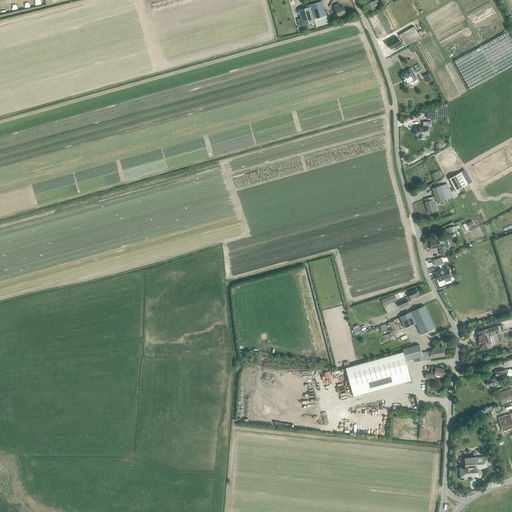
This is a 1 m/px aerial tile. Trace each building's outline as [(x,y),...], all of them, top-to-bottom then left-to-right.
[(372,1),(366,4),(370,11),(376,8),(380,6),(377,0),(375,0),(372,2),(372,1)] [(298,11),(303,26),(315,22),(314,19),(326,16),(322,1),(310,5),(310,7),(298,11)] [(333,6),(337,16),(345,13),(343,6),(340,7),(339,3),(333,6)] [(387,42),(392,51),(393,54),(421,38),(414,26),(387,42)] [(469,89),(511,65),(511,42),(506,32),(454,61),(469,89)] [(401,76),(406,85),(415,80),(410,71),(401,76)] [(429,73),(423,76),(427,83),(433,80),(429,73)] [(415,129),(414,129),(414,134),(415,134),(415,135),(419,135),(420,139),(425,139),(425,135),(428,135),(427,128),(432,127),(432,122),(427,122),(427,121),(422,122),(423,127),(415,128),(415,129)] [(448,178),(455,191),(463,187),(469,184),(462,171),(448,178)] [(430,201),(433,200),(435,199),(437,203),(452,198),(447,184),(432,188),(434,196),(429,198),(430,201)] [(435,204),(434,204),(433,200),(430,201),(425,202),(428,213),(436,211),(435,207),(436,207),(435,204)] [(432,248),(439,247),(441,255),(447,254),(447,252),(449,252),(448,247),(449,247),(448,242),(445,243),(445,240),(439,241),(430,243),(432,248)] [(440,258),(434,260),(436,266),(443,264),(440,258)] [(440,271),(436,273),(439,281),(444,279),(444,280),(445,282),(451,280),(450,277),(451,277),(448,269),(443,270),(440,271)] [(408,302),(411,300),(410,299),(418,295),(415,289),(407,292),(409,296),(405,298),(406,299),(398,303),(401,308),(409,304),(408,302)] [(395,294),(381,300),(384,306),(397,300),(395,294)] [(405,328),(416,323),(421,335),(435,329),(424,306),(399,317),(405,328)] [(358,325),(352,327),(355,335),(360,333),(361,334),(375,328),(374,326),(363,331),(362,330),(360,331),(358,325)] [(487,329),(477,332),(480,342),(481,341),(481,343),(483,349),(492,347),(492,346),(496,345),(493,334),(502,331),(501,325),(497,326),(487,329)] [(429,350),(430,358),(445,356),(443,348),(441,348),(439,341),(432,341),(432,342),(434,350),(429,350)] [(404,351),(403,351),(406,361),(422,356),(419,345),(403,349),(404,351)] [(411,381),(406,361),(403,351),(382,357),(390,386),(411,381)] [(353,396),(390,386),(382,357),(345,367),(353,396)] [(442,376),(444,369),(432,367),(431,373),(426,372),(425,378),(434,380),(435,374),(442,376)] [(487,382),(487,384),(488,386),(498,385),(497,381),(501,380),(501,376),(506,375),(505,369),(495,370),(496,377),(491,377),(492,379),(487,380),(487,382)] [(502,392),(502,393),(500,393),(502,398),(501,399),(503,404),(511,401),(511,390),(511,388),(502,392)] [(499,421),(502,431),(511,428),(511,420),(510,414),(506,415),(507,419),(505,419),(504,416),(499,417),(501,421),(499,421)] [(461,477),(469,476),(488,475),(487,458),(481,458),(481,451),(473,452),(473,457),(460,458),(461,469),(461,477)]
